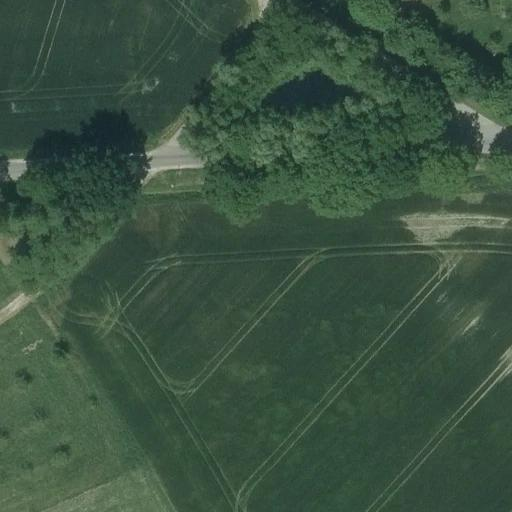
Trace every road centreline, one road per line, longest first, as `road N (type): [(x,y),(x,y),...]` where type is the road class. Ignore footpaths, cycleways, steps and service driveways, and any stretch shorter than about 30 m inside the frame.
road 1 (unclassified): [(499,141),(286,0),(158,162)]
road 2 (unclassified): [(499,141),(158,162)]
road 3 (track): [(158,162),(0,317)]
road 4 (unclassified): [(158,162),(0,171)]
